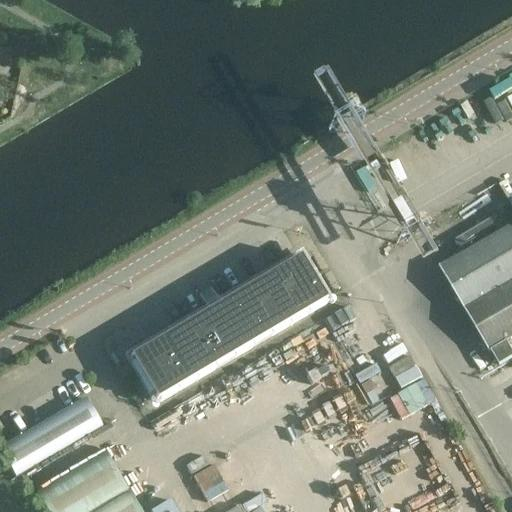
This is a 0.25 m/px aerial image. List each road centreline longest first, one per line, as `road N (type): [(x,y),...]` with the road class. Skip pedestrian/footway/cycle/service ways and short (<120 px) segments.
road 1 (tertiary): [(0,350),(511,48)]
road 2 (unknown): [(315,164),(456,415)]
